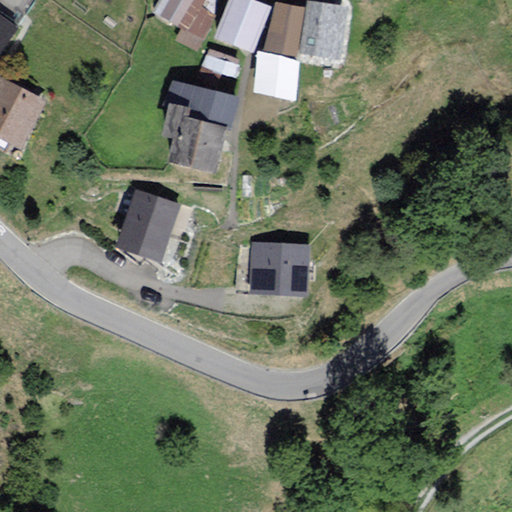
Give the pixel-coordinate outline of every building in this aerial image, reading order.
[(222,7),(209,0),(162,0),(153,16),(181,30),(172,46),(198,57),(222,7)] [(267,8),(247,0),(232,0),(218,35),(251,48),(267,8)] [(309,9),(278,4),(265,49),(302,54),(309,9)] [(351,10),(315,4),(307,53),(344,60),(351,10)] [(0,54),(19,28),(0,15),(0,54)] [(243,63),(208,52),(202,73),(237,83),(243,63)] [(305,62),(260,55),(259,92),(304,102),(305,62)] [(243,99),(174,80),(165,107),(236,128),(243,99)] [(0,138),(18,146),(38,103),(0,85),(0,138)] [(232,133),(169,112),(164,136),(175,137),(168,165),(219,174),(232,133)] [(163,257),(178,206),(138,195),(123,246),(163,257)] [(391,220),(377,222),(374,231),(396,239),(401,225),(391,220)] [(308,248),(256,247),(255,291),(308,292),(308,248)]
